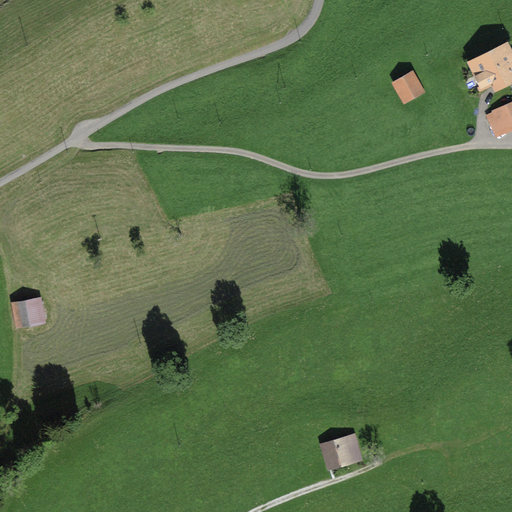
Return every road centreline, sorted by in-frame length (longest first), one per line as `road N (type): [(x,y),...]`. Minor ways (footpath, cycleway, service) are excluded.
road 1 (residential): [(316,0),(295,38),(166,87),(0,182)]
road 2 (track): [(438,446),(261,511)]
